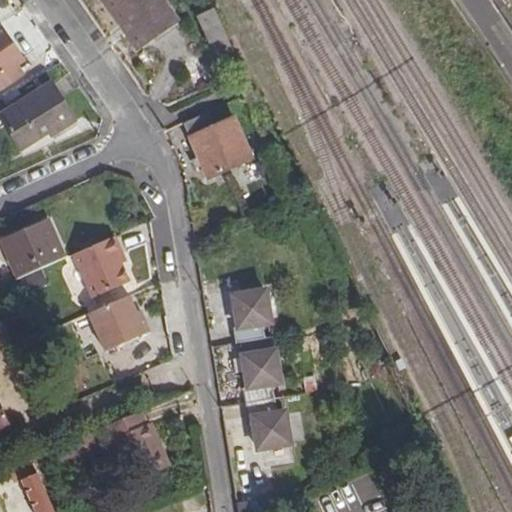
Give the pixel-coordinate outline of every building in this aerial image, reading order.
[(95,0),(132,51),(170,23),(153,0),(95,0)] [(191,18),(212,58),(228,50),(207,10),(191,18)] [(0,83),(15,74),(10,65),(16,62),(0,37),(0,83)] [(0,108),(0,125),(12,150),(41,134),(44,138),(68,126),(46,86),(0,108)] [(192,160),(199,177),(245,157),(228,120),(205,130),(200,116),(177,126),(189,154),(182,158),(185,163),(192,160)] [(0,236),(0,242),(16,278),(59,259),(40,218),(0,236)] [(106,238),(66,256),(85,300),(121,284),(108,256),(113,254),(106,238)] [(27,292),(45,285),(39,270),(21,277),(27,292)] [(260,290),(227,296),(233,327),(228,329),(230,344),(259,339),(257,325),(265,323),(260,290)] [(123,296),(83,314),(100,352),(145,332),(138,317),(134,319),(123,296)] [(270,350),(237,356),(243,388),(238,388),(243,419),(248,418),(252,450),(285,444),(280,412),(271,413),(267,385),(275,383),(270,350)] [(147,424),(106,441),(130,496),(171,478),(147,424)] [(52,447),(59,463),(91,450),(84,433),(52,447)] [(26,458),(2,469),(7,481),(14,478),(29,511),(47,511),(37,488),(38,487),(26,458)] [(248,511),(247,502),(237,503),(238,511),(248,511)]
